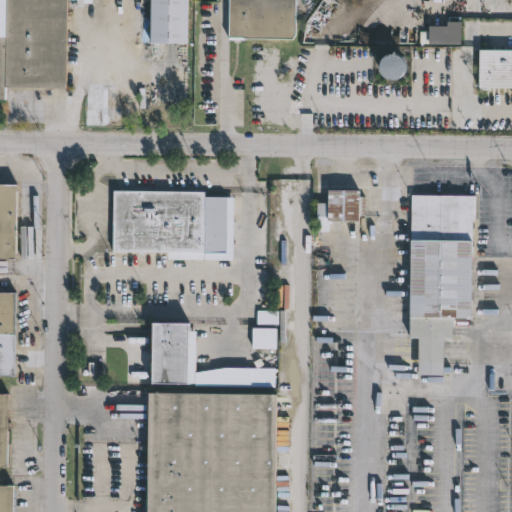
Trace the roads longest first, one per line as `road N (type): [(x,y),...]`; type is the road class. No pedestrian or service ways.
road 1 (residential): [(511,150),(0,144)]
road 2 (residential): [(56,511),(60,145)]
